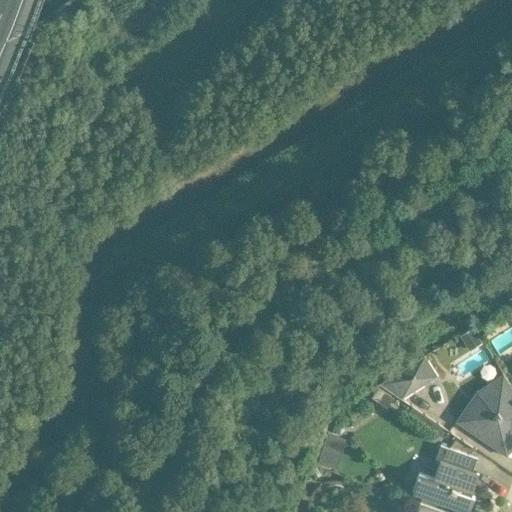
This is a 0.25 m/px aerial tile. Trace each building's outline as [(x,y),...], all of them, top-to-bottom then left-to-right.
[(473,327),(460,335),(470,350),(482,342),(473,327)] [(425,355),(381,382),(403,397),(438,375),(425,355)] [(457,419),(457,420),(487,441),(504,452),(508,448),(511,451),(511,449),(511,386),(504,374),(503,374),(505,378),(480,393),(461,422),(457,419)] [(379,387),(372,397),(386,406),(393,396),(379,387)] [(413,406),(407,414),(440,436),(445,428),(413,406)] [(413,491),(432,498),(470,511),(475,495),(472,494),(479,473),(472,470),(477,458),(478,457),(441,444),(436,459),(440,460),(435,477),(420,471),(413,491)] [(323,447),(319,462),(336,468),(341,453),(323,447)] [(448,511),(420,502),(416,511),(448,511)]
